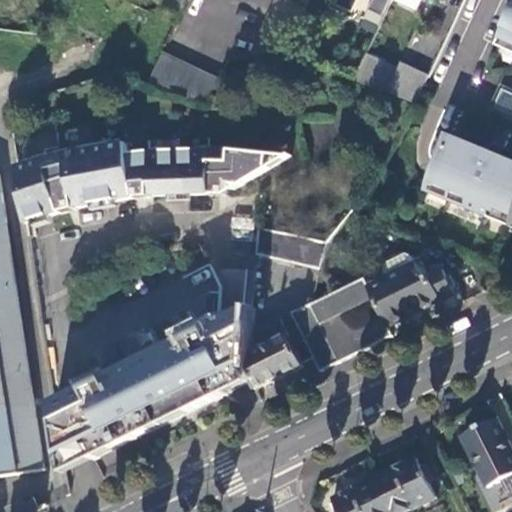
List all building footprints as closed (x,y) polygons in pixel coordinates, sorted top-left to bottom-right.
[(163,54),(176,26),(123,0),(85,82),(121,72),(149,85),(163,54)] [(284,58),(306,11),(284,0),(278,0),(251,55),(284,58)] [(393,0),(375,0),(370,12),(385,19),(393,0)] [(393,0),(417,11),(422,0),(393,0)] [(511,15),(501,40),(511,45),(511,15)] [(0,66),(43,73),(55,37),(0,28),(0,66)] [(498,47),(511,53),(511,45),(501,40),(498,47)] [(220,80),(163,54),(149,85),(209,105),(220,80)] [(367,56),(365,62),(355,83),(368,88),(372,89),(384,64),(367,56)] [(399,71),(384,64),(372,89),(388,95),(399,71)] [(418,106),(431,79),(401,65),(399,71),(388,95),(418,106)] [(497,110),(511,117),(511,93),(504,90),(498,103),(499,104),(497,110)] [(492,146),(489,153),(453,138),(431,190),(452,198),(450,202),(469,210),(472,204),(479,207),(476,213),(495,221),(497,217),(511,223),(511,163),(503,160),(507,152),(492,146)] [(19,170),(28,225),(40,221),(46,219),(62,214),(63,215),(78,211),(78,210),(135,199),(137,199),(137,200),(153,198),(153,197),(212,195),(212,196),(228,197),(229,184),(244,186),(269,171),(271,155),(231,151),(211,150),(150,153),(130,155),(128,144),(98,149),(97,149),(92,151),(67,155),(42,162),(29,166),(19,170)] [(290,157),(271,155),(269,171),(293,157),(292,156),(290,157)] [(0,478),(45,471),(1,174),(0,174),(0,478)] [(452,198),(431,190),(430,194),(450,202),(452,198)] [(479,207),(472,204),(469,210),(476,213),(479,207)] [(511,223),(497,217),(495,221),(511,227),(511,223)] [(329,244),(261,228),(258,255),(322,270),(329,244)] [(387,279),(417,264),(414,258),(406,256),(387,265),(385,273),(387,279)] [(370,288),(390,328),(454,296),(441,270),(427,277),(420,262),(417,264),(387,279),(370,288)] [(342,363),(395,337),(390,328),(370,288),(366,281),(312,305),(342,363)] [(293,314),(321,373),(342,363),(312,305),(293,314)] [(254,310),(230,320),(252,322),(254,310)] [(252,322),(230,320),(210,330),(210,328),(188,339),(189,341),(110,380),(109,378),(87,388),(88,390),(70,399),(55,406),(66,476),(83,468),(254,384),(248,371),(252,326),(252,322)] [(255,325),(252,326),(248,371),(254,384),(257,390),(303,368),(280,320),(257,331),(255,325)] [(462,437),(488,487),(511,475),(511,450),(496,420),(462,437)] [(418,459),(375,480),(390,511),(407,511),(437,498),(418,459)] [(390,511),(375,480),(332,500),(337,511),(390,511)] [(9,511),(37,511),(40,511),(33,498),(8,510),(9,511)]
